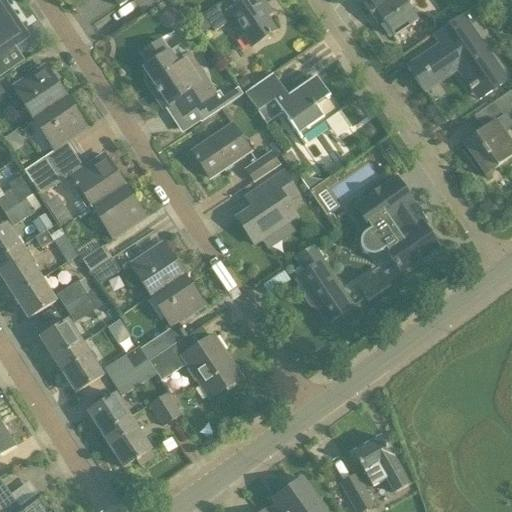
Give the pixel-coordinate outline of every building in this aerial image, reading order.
[(113,0),(119,8),(130,0),(131,0),(142,15),(164,0),(113,0)] [(261,0),(245,0),(233,8),(227,0),(225,0),(202,16),(214,33),(229,23),(240,40),(244,37),(252,48),(275,32),(261,12),(267,8),(261,0)] [(372,0),(363,6),(376,25),(382,22),(394,39),(418,22),(407,6),(411,4),(407,0),(372,0)] [(0,78),(5,75),(0,67),(0,46),(10,40),(16,36),(7,22),(11,20),(12,19),(0,1),(0,78)] [(469,11),(434,36),(441,46),(407,69),(424,94),(458,70),(479,101),(506,83),(468,28),(477,22),(469,11)] [(145,84),(162,109),(174,102),(184,117),(193,111),(201,123),(227,106),(218,93),(214,96),(187,55),(174,64),(160,42),(141,54),(149,66),(144,70),(151,80),(145,84)] [(33,120),(65,99),(44,68),(13,89),(33,120)] [(266,125),(282,114),(299,140),(339,113),(316,78),(286,98),(271,75),(244,93),(266,125)] [(511,90),(472,118),(481,130),(462,144),(485,177),(511,157),(511,147),(503,135),(511,128),(511,90)] [(65,99),(33,120),(54,151),(85,130),(65,99)] [(232,127),(191,154),(208,179),(249,152),(232,127)] [(290,151),(280,158),(289,171),(299,165),(290,151)] [(252,184),(280,166),(272,153),(244,171),(252,184)] [(72,178),(77,186),(71,190),(85,212),(91,208),(92,208),(123,188),(103,157),(72,178)] [(32,184),(53,170),(44,158),(24,172),(32,184)] [(61,182),(53,170),(32,184),(40,196),(61,182)] [(292,184),(291,185),(283,174),(256,193),(263,203),(236,220),(254,247),(261,242),(267,252),(295,233),(288,224),(296,218),(288,205),(300,196),(292,184)] [(423,223),(412,206),(414,205),(396,178),(352,208),(360,219),(362,218),(371,231),(369,232),(369,231),(367,232),(365,230),(361,234),(358,240),(358,246),(360,252),(364,256),(370,259),(376,258),(382,255),(380,253),(383,251),(382,250),(383,249),(401,275),(437,251),(420,225),(423,223)] [(144,219),(123,188),(92,208),(113,240),(144,219)] [(0,197),(0,209),(3,214),(19,204),(11,190),(3,195),(0,197)] [(33,214),(33,213),(41,208),(33,195),(19,204),(3,214),(12,228),(33,214)] [(48,202),(62,226),(74,220),(60,195),(48,202)] [(5,258),(21,248),(6,225),(0,229),(0,276),(12,268),(5,258)] [(46,232),(34,239),(41,251),(53,243),(46,232)] [(58,242),(68,260),(77,255),(67,237),(58,242)] [(150,298),(182,277),(161,245),(129,266),(150,298)] [(90,274),(111,259),(103,247),(82,261),(90,274)] [(316,247),(295,261),(303,274),(295,279),(325,325),(351,308),(321,263),(325,260),(316,247)] [(42,281),(21,248),(5,258),(12,268),(0,276),(14,298),(42,281)] [(120,273),(111,259),(90,274),(98,287),(120,273)] [(358,283),(370,300),(391,284),(379,268),(358,283)] [(202,308),(182,277),(150,298),(171,329),(202,308)] [(65,310),(87,296),(92,292),(84,279),(79,283),(78,282),(56,296),(65,310)] [(42,281),(14,298),(28,320),(56,302),(42,281)] [(87,296),(65,310),(74,324),(96,310),(87,296)] [(67,354),(82,344),(68,322),(41,340),(62,372),(74,365),(67,354)] [(138,348),(147,362),(147,363),(168,349),(160,337),(141,351),(139,348),(138,348)] [(182,339),(168,349),(147,363),(160,382),(185,365),(209,400),(240,379),(212,338),(191,352),(182,339)] [(74,365),(62,372),(76,395),(104,377),(82,344),(67,354),(74,365)] [(147,362),(138,348),(104,370),(113,385),(134,372),(134,371),(147,362)] [(134,372),(113,385),(121,398),(143,384),(134,372)] [(149,406),(162,429),(181,417),(168,395),(149,406)] [(115,429),(130,419),(116,397),(88,414),(109,447),(121,439),(115,429)] [(121,439),(109,447),(123,469),(135,462),(139,468),(154,458),(150,452),(151,451),(130,419),(115,429),(121,439)] [(0,428),(0,456),(13,448),(0,428)] [(394,459),(391,460),(379,440),(354,454),(366,475),(365,475),(372,488),(385,481),(393,496),(410,487),(394,459)] [(339,485),(354,511),(366,511),(374,508),(356,475),(339,485)] [(274,504),(262,511),(326,511),(325,511),(324,511),(302,480),(272,502),(274,504)] [(0,511),(50,511),(39,496),(20,510),(8,494),(0,483),(0,511)]
